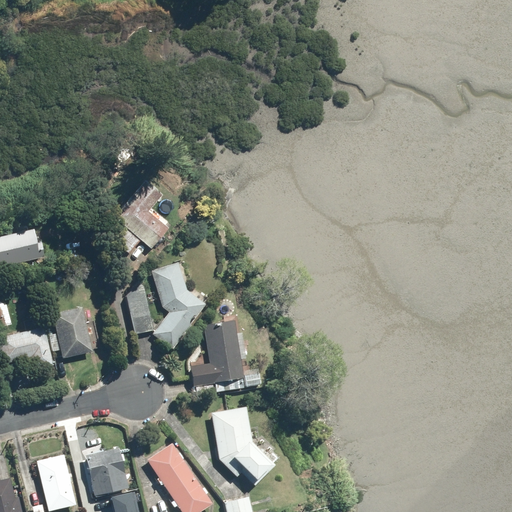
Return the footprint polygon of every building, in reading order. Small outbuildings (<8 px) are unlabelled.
[(141,182),(107,220),(122,233),(124,230),(146,250),(162,232),(143,214),(158,197),(141,182)] [(30,230),(0,236),(0,266),(40,258),(36,242),(33,243),(30,230)] [(175,263),(147,272),(157,308),(164,314),(148,336),(171,348),(202,306),(184,292),(175,263)] [(141,288),(122,292),(131,333),(150,329),(141,288)] [(78,309),(48,315),(57,360),(87,353),(78,309)] [(189,388),(240,380),(237,361),(242,360),(238,334),(232,335),(230,321),(200,326),(206,364),(186,368),(189,388)] [(41,328),(0,337),(0,367),(27,361),(29,372),(50,367),(41,328)] [(243,387),(257,385),(256,374),(241,376),(243,387)] [(250,486),(271,466),(247,443),(241,408),(207,414),(213,449),(214,461),(222,469),(232,478),(238,473),(250,486)] [(169,444),(142,463),(175,511),(201,511),(211,506),(169,444)] [(116,447),(82,454),(91,493),(125,486),(116,447)] [(62,458),(30,466),(41,511),(48,511),(73,506),(62,458)] [(16,511),(9,479),(0,480),(0,511),(16,511)] [(133,511),(128,492),(110,496),(113,511),(133,511)] [(247,511),(244,498),(220,503),(222,511),(247,511)]
